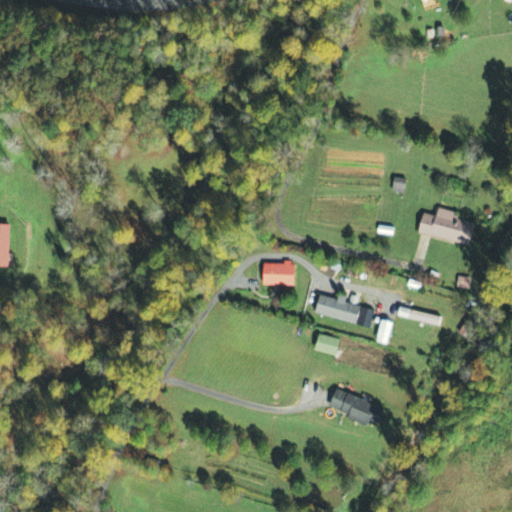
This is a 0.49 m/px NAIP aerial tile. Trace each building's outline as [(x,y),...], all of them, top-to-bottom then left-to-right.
[(405,195),(408,181),(395,179),(393,193),(405,195)] [(419,231),(433,235),(434,233),(472,244),(478,222),(459,217),(460,212),(440,206),(437,214),(425,211),(419,231)] [(0,268),(10,269),(12,226),(0,225),(0,268)] [(265,262),(284,262),(284,258),(292,259),(292,262),(296,263),(296,284),(264,284),(265,262)] [(472,280),(460,278),(457,289),(470,291),(472,280)] [(322,293),(340,298),(341,292),(349,294),(347,300),(363,304),(358,323),(317,312),(322,293)] [(402,306),(399,315),(441,325),(443,315),(402,306)] [(390,341),(395,324),(383,321),(378,338),(390,341)] [(321,333),(317,349),(337,354),(341,339),(321,333)] [(339,388),(387,408),(378,429),(349,417),(350,413),(332,406),(339,388)]
